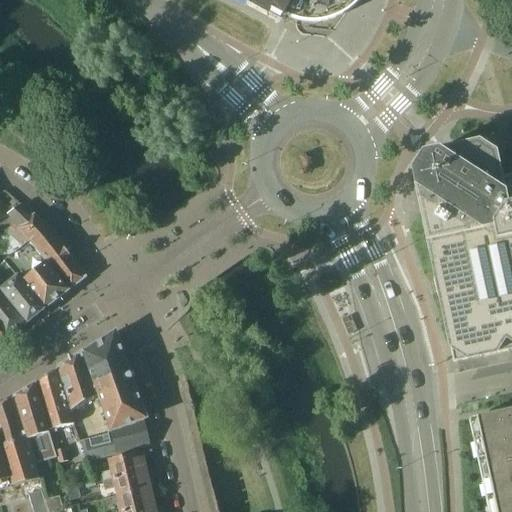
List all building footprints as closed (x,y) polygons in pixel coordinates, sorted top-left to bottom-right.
[(235,0),(280,24),(284,16),(292,20),(299,22),(306,23),(314,23),(321,23),(329,21),(336,19),(343,16),(349,12),(355,7),(360,2),(360,0),(235,0)] [(418,164),(413,173),(422,213),(449,340),(454,363),(457,362),(511,350),(511,180),(500,182),(495,155),(479,145),(423,157),(418,164)] [(16,225),(31,242),(69,290),(86,278),(48,227),(21,206),(7,215),(0,221),(0,225),(6,233),(16,225)] [(5,261),(38,302),(44,310),(69,290),(31,242),(16,225),(6,233),(7,234),(7,233),(22,249),(5,261)] [(27,323),(44,310),(38,302),(5,261),(0,265),(0,291),(1,290),(27,323)] [(27,323),(0,291),(0,332),(6,339),(27,323)] [(113,335),(84,354),(98,396),(111,433),(146,420),(132,377),(116,333),(113,335)] [(70,413),(98,396),(84,354),(58,370),(70,413)] [(58,370),(36,385),(43,411),(49,431),(50,431),(73,424),(70,413),(58,370)] [(15,398),(29,442),(36,465),(40,464),(41,468),(47,466),(39,437),(51,434),(50,431),(49,431),(43,411),(36,385),(15,398)] [(2,450),(29,442),(15,398),(0,408),(0,449),(0,451),(2,450)] [(511,511),(511,411),(476,419),(495,511),(511,511)] [(88,463),(118,456),(111,435),(80,443),(88,463)] [(36,465),(29,442),(2,450),(13,487),(40,480),(35,465),(36,465)] [(0,449),(0,491),(13,487),(2,450),(0,451),(0,449)] [(68,461),(64,449),(56,452),(59,464),(68,461)] [(109,463),(111,471),(101,473),(103,481),(111,479),(145,471),(141,455),(109,463)] [(145,471),(111,479),(103,481),(105,491),(115,489),(118,498),(121,497),(150,490),(145,471)] [(94,479),(84,482),(86,489),(96,486),(94,479)] [(76,485),(66,488),(70,502),(80,498),(76,485)] [(118,506),(119,511),(128,511),(154,506),(150,490),(121,497),(118,498),(119,505),(118,506)] [(29,495),(31,503),(44,500),(42,492),(29,495)] [(31,503),(33,511),(46,508),(44,500),(31,503)]
